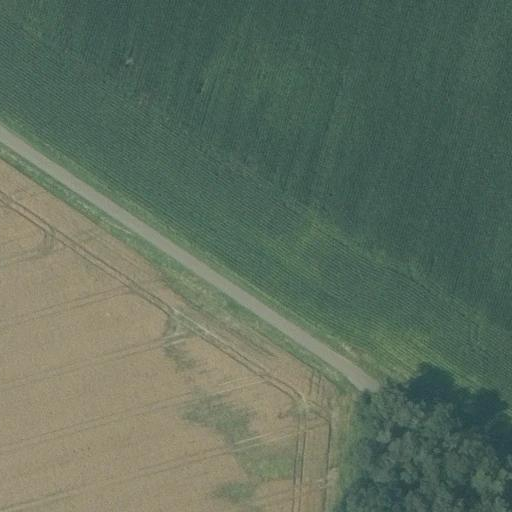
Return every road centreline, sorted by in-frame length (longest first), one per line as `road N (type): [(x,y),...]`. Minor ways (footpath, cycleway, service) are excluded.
road 1 (unclassified): [(0,134),(511,477)]
road 2 (track): [(368,381),(354,511)]
